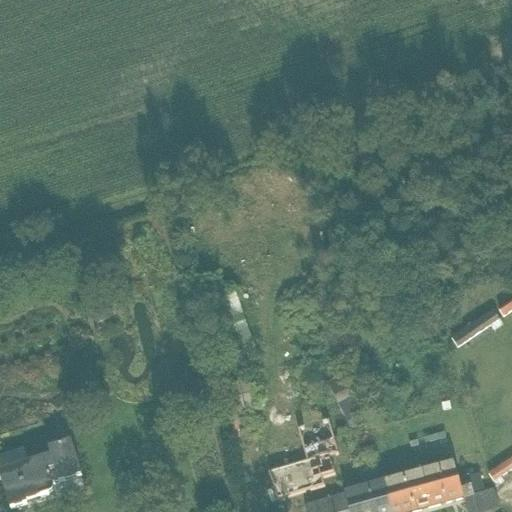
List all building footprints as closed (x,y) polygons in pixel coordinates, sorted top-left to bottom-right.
[(312,185),(302,158),(264,171),(273,199),(312,185)] [(195,215),(199,242),(213,240),(211,228),(213,227),(211,212),(195,215)] [(240,359),(257,353),(235,292),(213,300),(231,350),(237,348),(240,359)] [(511,302),(498,311),(504,318),(511,312),(511,302)] [(451,339),(457,349),(489,327),(493,332),(503,326),(493,311),(451,339)] [(234,415),(254,410),(247,382),(228,386),(223,368),(215,370),(225,416),(226,415),(227,416),(224,417),(230,441),(240,438),(234,415)] [(349,432),(378,420),(356,372),(327,385),(349,432)] [(448,447),(445,433),(409,442),(413,456),(448,447)] [(83,478),(72,441),(47,449),(49,456),(28,463),(23,449),(0,456),(0,471),(0,472),(0,471),(0,483),(9,511),(42,502),(41,498),(53,494),(55,489),(54,487),(83,478)] [(319,459),(321,474),(333,473),(331,458),(319,459)] [(511,458),(488,475),(497,488),(504,484),(501,479),(511,471),(511,458)] [(458,479),(454,464),(383,483),(390,511),(421,511),(464,500),(466,511),(490,511),(500,509),(494,490),(485,493),(480,475),(473,476),(466,478),(458,479)] [(390,511),(383,483),(303,506),(305,511),(390,511)]
